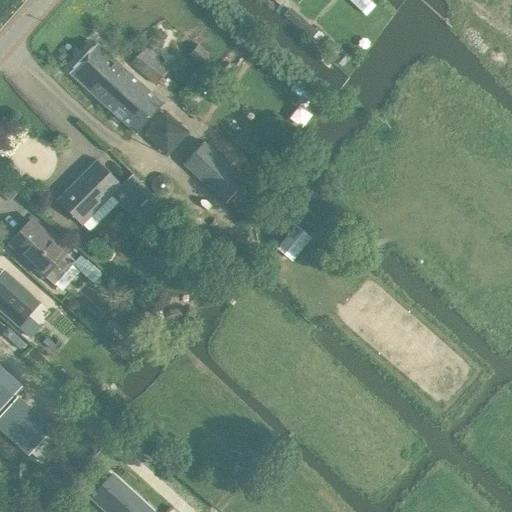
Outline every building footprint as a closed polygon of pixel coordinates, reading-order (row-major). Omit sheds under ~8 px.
[(70,74),(89,92),(117,62),(97,44),(70,74)] [(198,45),(189,55),(204,68),(213,58),(198,45)] [(146,46),(131,64),(155,85),(168,72),(153,59),(156,55),(146,46)] [(89,92),(112,113),(112,119),(117,123),(122,122),(135,133),(162,103),(117,62),(89,92)] [(189,133),(165,112),(144,135),(167,157),(189,133)] [(225,204),(247,181),(203,142),(182,165),(225,204)] [(134,217),(143,208),(148,203),(163,219),(171,211),(154,193),(154,194),(134,174),(121,186),(97,161),(58,200),(82,224),(112,195),(134,217)] [(263,207),(251,196),(237,212),(249,223),(263,207)] [(44,277),(54,286),(72,266),(81,273),(86,267),(77,259),(74,262),(66,254),(67,253),(31,220),(8,245),(44,277)] [(43,299),(8,267),(0,275),(0,303),(21,323),(43,299)] [(0,410),(10,401),(22,387),(0,366),(0,410)] [(153,511),(110,472),(89,495),(106,511),(153,511)]
